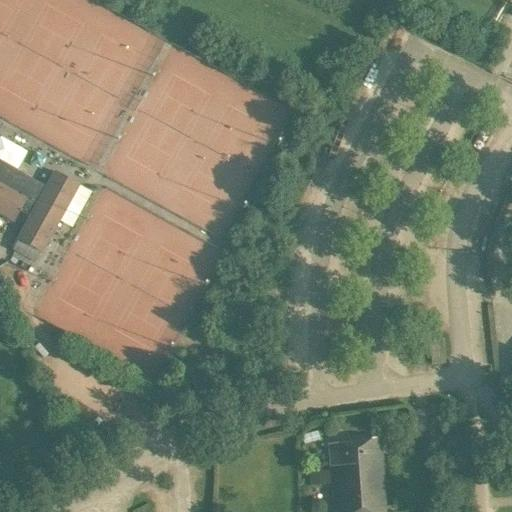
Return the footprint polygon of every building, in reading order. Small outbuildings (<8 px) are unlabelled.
[(0,165),(0,183),(26,197),(25,200),(35,205),(44,189),(0,165)] [(78,186),(53,172),(44,189),(35,205),(25,200),(26,197),(0,183),(0,215),(12,222),(18,211),(29,217),(16,240),(17,240),(11,250),(34,263),(40,253),(41,253),(78,186)] [(442,340),(428,341),(430,365),(443,364),(442,340)] [(58,412),(52,400),(47,402),(53,414),(58,412)] [(432,411),(414,412),(415,437),(433,437),(432,411)] [(384,511),(380,438),(328,446),(333,511),(384,511)]
